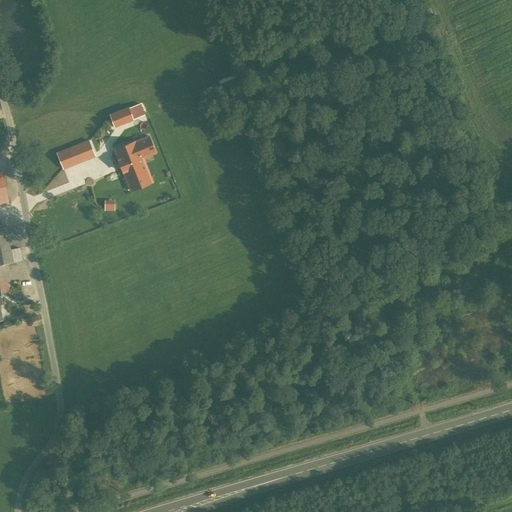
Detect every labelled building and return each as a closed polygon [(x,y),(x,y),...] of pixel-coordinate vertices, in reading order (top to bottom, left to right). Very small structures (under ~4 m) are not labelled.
[(129,108),(111,115),(115,125),(133,118),(129,108)] [(115,149),(117,156),(125,153),(129,162),(142,157),(156,152),(149,136),(136,141),(135,141),(115,149)] [(89,140),(57,153),(63,168),(95,155),(89,140)] [(125,153),(117,156),(131,190),(152,182),(142,157),(129,162),(125,153)] [(0,203),(8,202),(3,172),(0,172),(0,203)] [(108,209),(119,209),(119,199),(108,199),(108,209)] [(6,227),(0,227),(0,264),(13,262),(6,227)]
